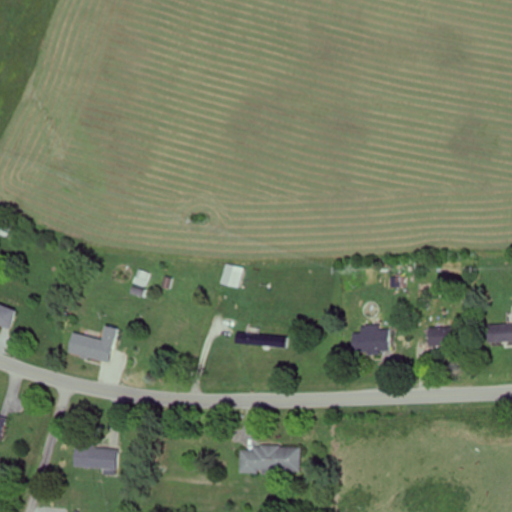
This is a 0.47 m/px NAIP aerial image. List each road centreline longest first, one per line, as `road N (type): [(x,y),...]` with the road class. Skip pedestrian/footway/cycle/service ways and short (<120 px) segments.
road 1 (secondary): [(511,393),(155,398),(0,361)]
road 2 (residential): [(27,511),(73,384)]
